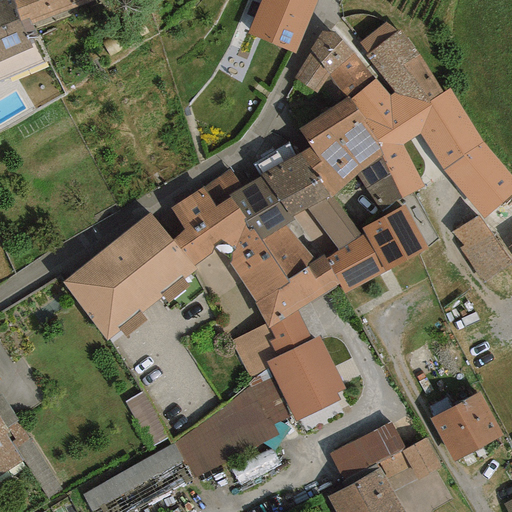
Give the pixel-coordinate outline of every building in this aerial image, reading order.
[(11,0),(0,0),(0,61),(32,48),(28,41),(37,38),(32,25),(29,18),(20,21),(11,0)] [(11,0),(20,21),(29,18),(32,25),(93,0),(11,0)] [(260,0),(247,33),(295,54),(317,0),(260,0)] [(384,23),(359,43),(367,54),(396,32),(384,23)] [(367,54),(365,56),(393,93),(429,105),(428,102),(442,93),(418,54),(398,30),(396,32),(367,54)] [(310,53),(293,77),(316,93),(328,75),(352,53),(333,32),(321,31),(307,51),(310,53)] [(347,97),(350,100),(374,79),(352,53),(328,75),(347,97)] [(393,93),(389,95),(374,79),(350,100),(376,141),(429,105),(393,93)] [(482,143),(449,89),(442,93),(428,102),(429,105),(419,135),(444,170),(482,143)] [(357,175),(382,155),(376,141),(350,100),(347,97),(297,129),(310,148),(320,162),(310,169),(330,197),(357,175)] [(402,198),(423,187),(401,145),(419,135),(429,105),(376,141),(382,155),(402,198)] [(288,143),(252,164),(261,176),(289,217),(292,216),(307,209),(330,197),(310,169),(320,162),(310,148),(294,157),(288,143)] [(511,178),(482,143),(444,170),(483,219),(511,192),(511,178)] [(357,175),(381,212),(402,198),(382,155),(357,175)] [(240,187),(229,169),(201,187),(214,208),(230,198),(228,195),(240,187)] [(285,225),(294,220),(292,216),(289,217),(261,176),(240,187),(228,195),(230,198),(246,221),(260,240),(285,225)] [(201,187),(170,209),(183,229),(172,240),(194,266),(213,251),(213,246),(220,241),(234,249),(246,221),(230,198),(214,208),(201,187)] [(338,250),(361,236),(330,197),(307,209),(338,250)] [(403,205),(361,228),(364,234),(384,272),(427,249),(403,205)] [(148,211),(63,282),(106,340),(119,330),(124,337),(145,321),(139,313),(162,295),(167,302),(189,286),(184,279),(196,270),(194,266),(172,240),(148,211)] [(511,264),(477,216),(451,232),(462,246),(459,248),(481,282),(511,264)] [(230,263),(255,302),(265,323),(267,328),(297,309),(338,284),(324,259),(322,256),(314,260),(285,225),(260,240),(246,221),(234,249),(230,263)] [(338,284),(344,294),(384,272),(364,234),(361,236),(338,250),(324,259),(338,284)] [(310,340),(297,309),(267,328),(273,339),(268,342),(276,356),(310,340)] [(230,341),(249,376),(264,370),(268,368),(264,362),(276,356),(268,342),(273,339),(267,328),(265,323),(230,341)] [(336,393),(345,389),(318,335),(310,340),(276,356),(264,362),(268,368),(291,417),(294,423),(340,401),(336,393)] [(248,385),(173,443),(193,478),(278,435),(274,425),(291,417),(268,368),(264,370),(247,384),(248,385)] [(478,393),(429,419),(452,462),(501,435),(478,393)] [(0,418),(0,474),(22,461),(8,438),(11,436),(0,418)] [(440,468),(425,438),(401,451),(416,480),(440,468)] [(173,443),(82,494),(91,511),(130,511),(193,478),(173,443)] [(403,511),(379,468),(326,497),(334,511),(403,511)] [(511,511),(511,499),(503,504),(507,511),(511,511)]
